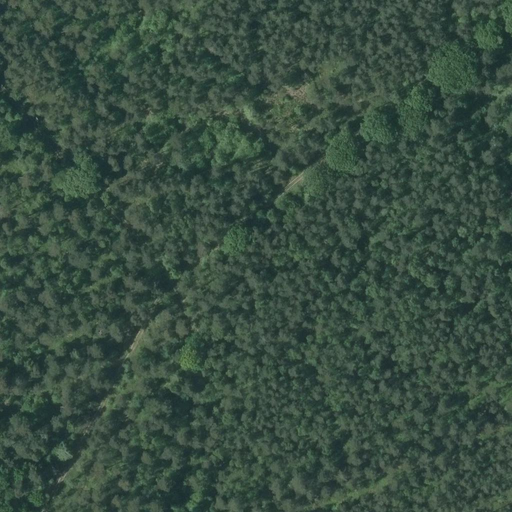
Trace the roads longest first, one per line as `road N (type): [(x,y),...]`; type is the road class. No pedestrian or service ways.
road 1 (track): [(511,14),(162,291),(41,511)]
road 2 (track): [(190,511),(181,469),(201,346),(173,282),(0,89)]
